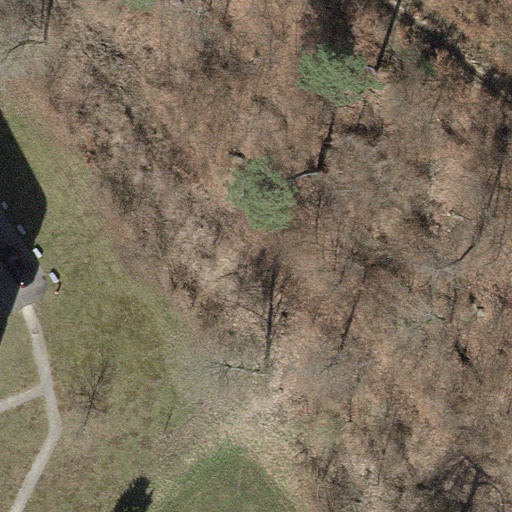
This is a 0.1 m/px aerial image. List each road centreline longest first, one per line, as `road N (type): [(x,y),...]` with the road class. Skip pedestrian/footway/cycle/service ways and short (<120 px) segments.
road 1 (track): [(72,0),(181,161),(499,511)]
road 2 (track): [(511,90),(388,0)]
